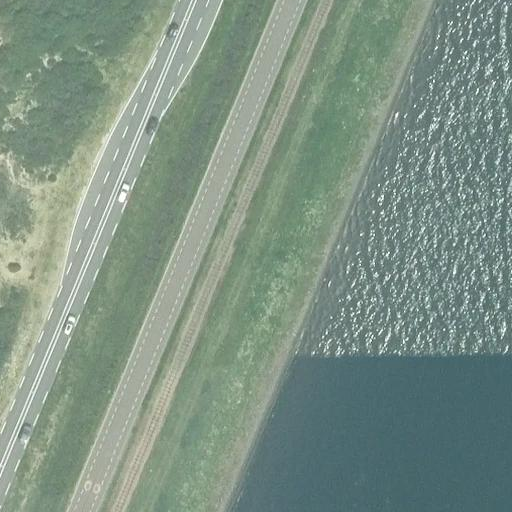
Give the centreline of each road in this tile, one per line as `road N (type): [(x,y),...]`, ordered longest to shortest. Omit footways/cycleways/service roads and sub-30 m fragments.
road 1 (tertiary): [(80,511),(290,0)]
road 2 (primary): [(0,468),(192,0)]
